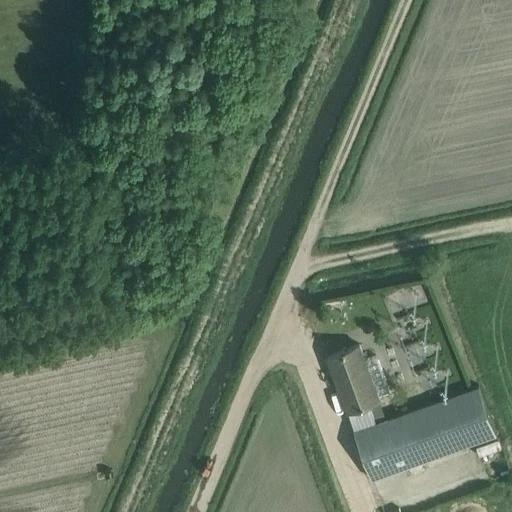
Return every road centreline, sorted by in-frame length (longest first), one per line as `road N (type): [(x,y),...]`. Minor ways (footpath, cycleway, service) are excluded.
road 1 (unclassified): [(302,247),(193,511)]
road 2 (track): [(403,0),(302,247)]
